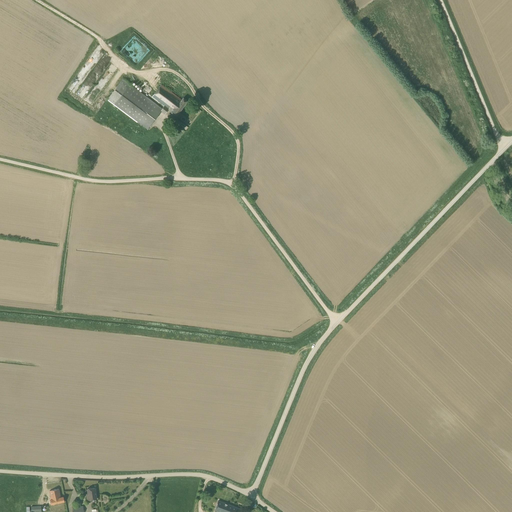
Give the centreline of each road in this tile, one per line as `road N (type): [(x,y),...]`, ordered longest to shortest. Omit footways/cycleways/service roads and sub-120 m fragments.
road 1 (unclassified): [(337,323),(230,183),(95,182),(0,160)]
road 2 (unclassified): [(337,323),(504,151)]
road 3 (unclassified): [(253,496),(303,370),(337,323)]
road 4 (unclassified): [(504,151),(440,0)]
road 5 (unclassified): [(253,496),(201,475),(101,478)]
